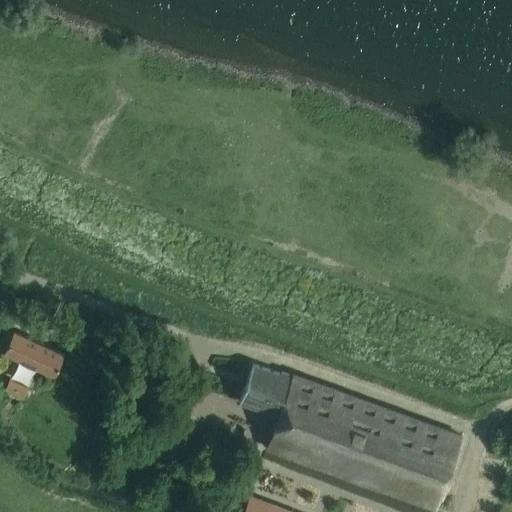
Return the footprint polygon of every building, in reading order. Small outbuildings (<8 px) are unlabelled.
[(64,354),(13,330),(3,351),(54,375),(64,354)] [(161,355),(133,347),(128,364),(157,371),(161,355)] [(433,508),(459,436),(460,435),(281,370),(280,373),(253,363),(239,401),(277,415),(266,447),(433,508)] [(150,394),(153,379),(124,373),(121,388),(150,394)] [(4,390),(14,394),(19,383),(10,378),(4,390)] [(19,383),(14,394),(23,398),(28,387),(19,383)] [(240,511),(294,511),(248,494),(240,511)]
